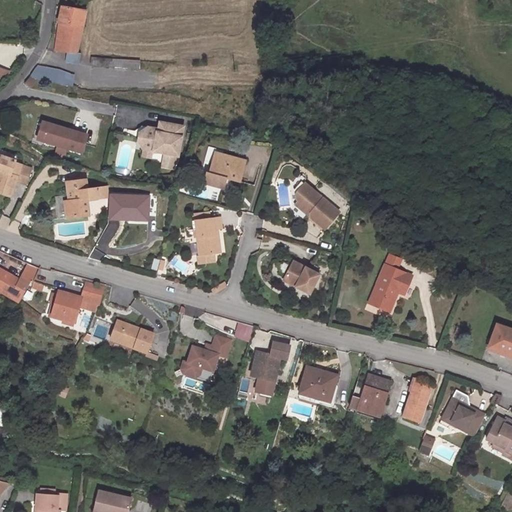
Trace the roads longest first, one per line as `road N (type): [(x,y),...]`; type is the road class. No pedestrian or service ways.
road 1 (unclassified): [(230,306),(511,388)]
road 2 (unclassified): [(0,237),(230,306)]
